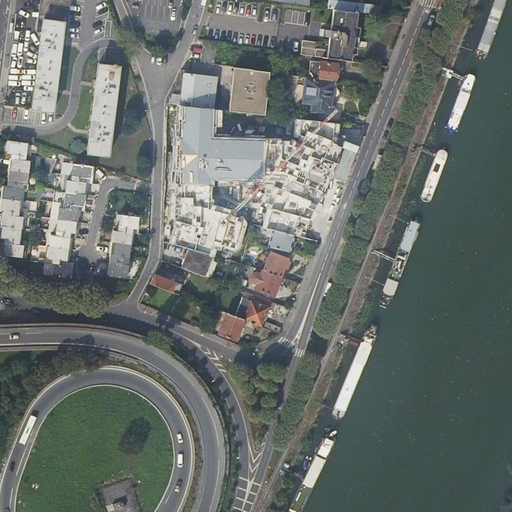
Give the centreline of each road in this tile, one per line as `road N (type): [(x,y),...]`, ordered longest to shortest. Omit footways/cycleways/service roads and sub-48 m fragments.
road 1 (motorway): [(5,511),(12,466),(37,409),(63,385),(99,374),(146,385),(175,415),(184,465),(168,511)]
road 2 (motorway): [(203,511),(209,429),(177,377),(119,345),(0,337)]
road 3 (residential): [(327,255),(429,0)]
road 4 (primary): [(246,511),(327,255)]
road 5 (residential): [(327,255),(287,343),(267,357),(242,357),(147,321)]
road 6 (residential): [(126,317),(155,249),(157,81)]
road 7 (primary): [(236,511),(244,458),(227,390),(191,347),(147,321)]
road 8 (unclassified): [(0,129),(63,123),(85,54),(108,42),(134,42)]
road 9 (residential): [(126,317),(54,311),(0,295)]
